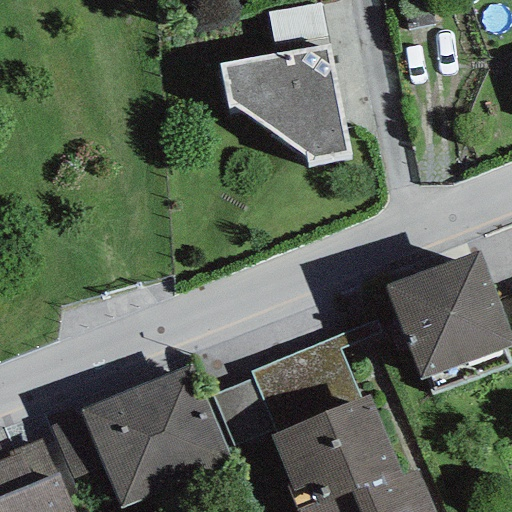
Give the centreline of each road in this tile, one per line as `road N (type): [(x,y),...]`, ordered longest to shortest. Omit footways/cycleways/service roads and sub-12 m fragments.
road 1 (residential): [(144,338),(23,0)]
road 2 (residential): [(144,338),(417,236)]
road 3 (residential): [(417,236),(377,94),(361,0)]
road 4 (residential): [(0,393),(144,338)]
